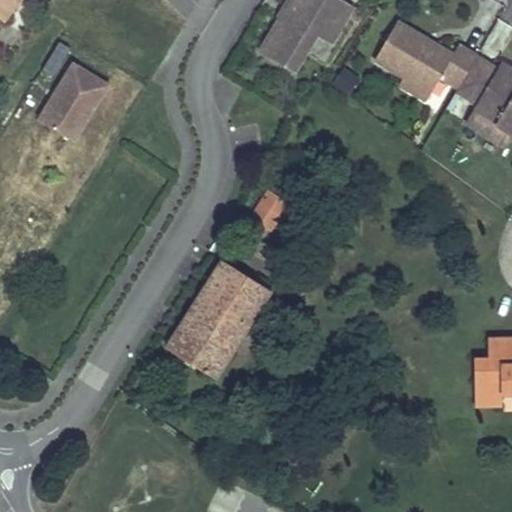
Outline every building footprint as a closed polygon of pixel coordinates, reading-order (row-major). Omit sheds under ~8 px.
[(1,0),(0,2),(0,16),(3,19),(17,0),(1,0)] [(291,0),(281,17),(279,15),(258,49),(293,70),(315,34),(330,43),(353,5),(344,0),(291,0)] [(291,0),(286,0),(278,15),(279,15),(281,17),(291,0)] [(440,75),(458,86),(477,54),(477,53),(458,42),(452,51),(435,41),(433,45),(426,41),(428,37),(397,19),(374,57),(431,90),(440,75)] [(497,66),(477,54),(458,86),(456,88),(477,100),(473,106),(511,129),(511,66),(501,60),(497,66)] [(107,84),(72,63),(57,88),(59,97),(51,99),(38,120),(73,140),(107,84)] [(511,129),(473,106),(466,119),(504,142),(511,129)] [(270,228),(272,229),(288,204),(267,191),(250,216),(253,218),(247,226),(264,237),(270,228)] [(221,261),(201,292),(248,322),(268,290),(221,261)] [(248,322),(201,292),(166,347),(213,377),(248,322)] [(511,338),(487,339),(487,358),(488,365),(500,365),(500,379),(474,380),(475,405),(502,404),(501,393),(511,392),(511,338)] [(488,365),(487,358),(473,358),(474,380),(500,379),(500,365),(488,365)]
